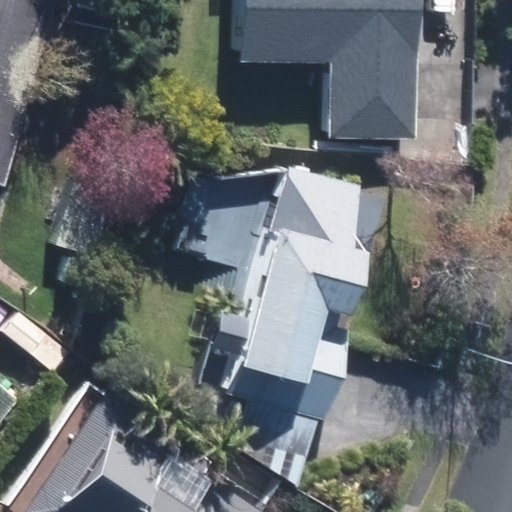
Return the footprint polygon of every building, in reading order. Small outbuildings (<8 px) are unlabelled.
[(0,0),(0,175),(5,177),(53,0),(0,0)] [(237,0),(236,51),(325,53),(323,127),(415,129),(417,0),(237,0)] [(359,173),(287,154),(246,308),(220,301),(210,337),(236,344),(225,384),(245,390),(234,432),(311,453),(345,326),(319,319),(326,294),(348,300),(377,193),(355,188),(359,173)] [(111,184),(72,174),(55,233),(70,237),(60,276),(84,282),(111,184)] [(0,412),(19,389),(0,373),(0,412)] [(104,380),(19,505),(29,511),(272,511),(273,511),(164,438),(172,426),(104,380)]
